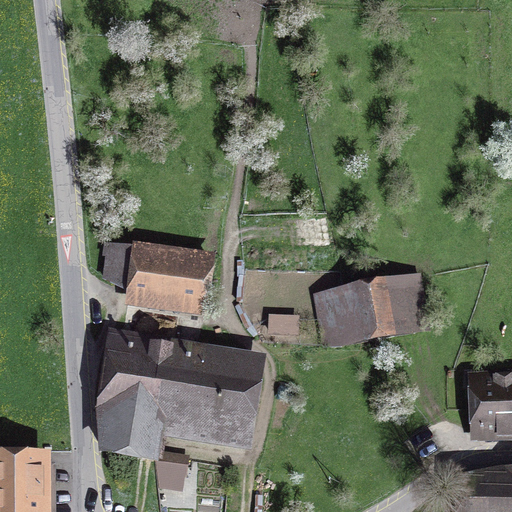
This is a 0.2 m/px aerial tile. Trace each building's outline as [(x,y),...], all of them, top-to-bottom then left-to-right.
[(109,246),(104,278),(128,292),(204,302),(210,260),(109,246)] [(370,294),(378,340),(428,330),(419,278),(384,284),(385,292),(370,294)] [(378,340),(370,294),(354,297),(353,290),(315,298),(324,346),(340,347),(362,343),(378,340)] [(271,319),(271,334),(296,336),(296,320),(271,319)] [(109,345),(98,416),(103,451),(154,459),(159,425),(242,438),(253,369),(109,345)] [(476,377),(478,432),(511,431),(511,384),(507,385),(507,376),(476,377)] [(182,482),(185,460),(161,457),(159,478),(182,482)] [(40,463),(0,463),(0,511),(40,511),(40,510),(42,510),(42,493),(40,493),(40,463)] [(511,511),(511,471),(505,471),(460,482),(460,511),(511,511)]
